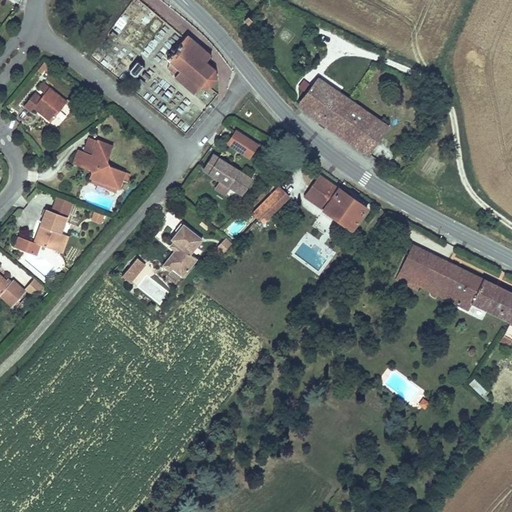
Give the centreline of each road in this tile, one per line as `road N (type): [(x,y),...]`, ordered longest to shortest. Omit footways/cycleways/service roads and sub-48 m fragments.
road 1 (secondary): [(250,72),(295,123),(366,179),(511,258)]
road 2 (track): [(511,225),(466,184),(450,102),(436,86),(349,48),(317,72)]
road 3 (unclassified): [(186,154),(0,372)]
road 4 (residential): [(186,154),(31,25)]
